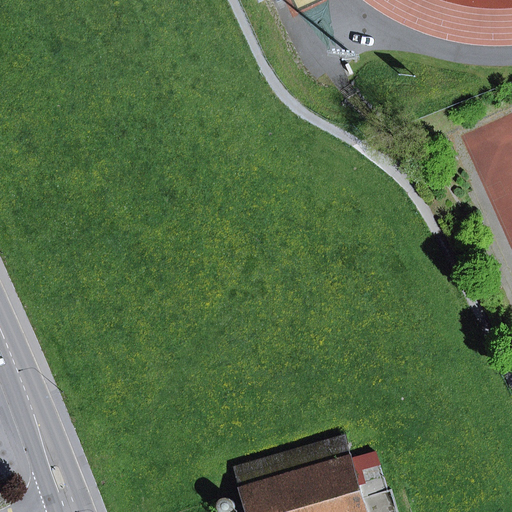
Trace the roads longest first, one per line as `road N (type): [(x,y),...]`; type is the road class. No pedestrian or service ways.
road 1 (track): [(233,0),(281,93),(310,118),(394,161),(511,378)]
road 2 (primary): [(0,336),(69,507)]
